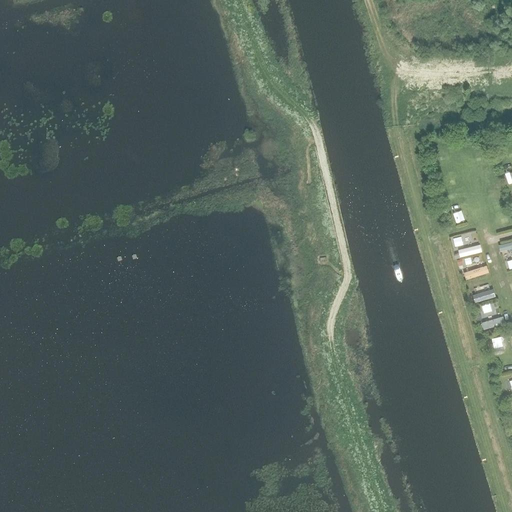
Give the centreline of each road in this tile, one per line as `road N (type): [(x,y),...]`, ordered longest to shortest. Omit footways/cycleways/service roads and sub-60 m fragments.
road 1 (track): [(236,0),(261,67),(320,145),(345,267),(329,337),(381,511)]
road 2 (track): [(503,511),(427,239)]
road 3 (track): [(395,75),(395,126),(427,239),(476,225),(487,242)]
